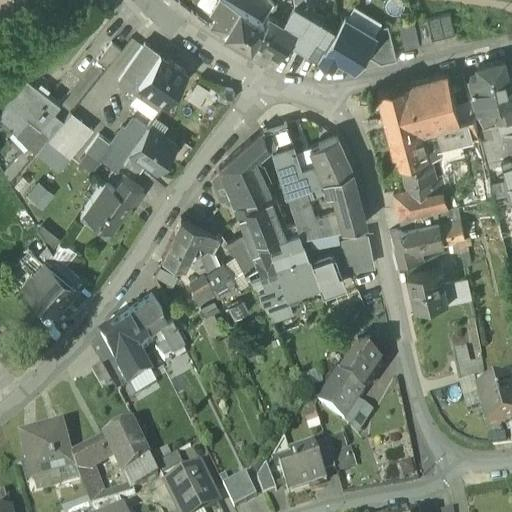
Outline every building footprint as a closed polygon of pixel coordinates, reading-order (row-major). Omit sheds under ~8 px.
[(216,18),(211,28),(223,35),(237,10),(225,4),(222,8),(216,18)] [(222,8),(218,6),(212,16),(216,18),(222,8)] [(297,31),(291,41),(305,50),(322,23),(295,6),(285,24),(297,31)] [(246,15),(237,10),(223,35),(249,50),(253,43),(264,26),(246,15)] [(448,15),(427,21),(427,22),(432,41),(454,36),(448,15)] [(264,26),(253,43),(280,59),(291,41),(297,31),(285,24),(271,16),(264,26)] [(422,16),(411,18),(412,22),(413,26),(424,23),(422,16)] [(335,31),(319,59),(332,67),(338,59),(355,69),(363,55),(375,36),(374,35),(344,17),(335,31)] [(412,22),(400,25),(405,48),(418,45),(413,26),(412,22)] [(424,23),(413,26),(418,45),(432,41),(427,22),(424,23)] [(322,23),(305,50),(319,59),(335,31),(322,23)] [(375,36),(363,55),(380,65),(395,61),(387,27),(378,29),(374,35),(375,36)] [(112,41),(96,60),(106,68),(121,49),(112,41)] [(145,41),(133,58),(147,67),(159,51),(145,41)] [(187,69),(159,51),(147,67),(137,81),(138,82),(165,100),(187,69)] [(133,58),(118,80),(133,90),(138,82),(137,81),(147,67),(133,58)] [(511,104),(511,98),(504,61),(478,68),(481,79),(483,87),(486,98),(491,97),(494,109),(511,104)] [(478,68),(469,70),(474,90),(478,88),(476,80),(481,79),(478,68)] [(450,75),(432,79),(441,127),(461,122),(450,75)] [(59,103),(25,78),(0,108),(0,117),(13,130),(30,118),(40,126),(59,103)] [(420,109),(385,118),(389,132),(420,123),(423,135),(424,134),(438,129),(437,128),(441,127),(432,79),(415,84),(420,109)] [(165,100),(138,82),(133,90),(136,92),(130,100),(154,116),(165,100)] [(415,84),(378,92),(385,118),(420,109),(415,84)] [(478,88),(474,90),(479,115),(494,109),(491,97),(486,98),(483,87),(478,88)] [(227,89),(221,90),(217,94),(217,98),(222,103),(226,103),(234,101),(233,90),(227,89)] [(511,104),(494,109),(479,115),(484,130),(493,127),(498,126),(511,122),(511,104)] [(91,130),(70,113),(48,141),(68,157),(91,130)] [(123,126),(111,142),(99,133),(86,151),(99,162),(102,159),(117,169),(123,159),(131,149),(147,125),(135,116),(126,128),(123,126)] [(441,127),(437,128),(438,129),(442,148),(473,139),(468,120),(461,122),(441,127)] [(285,122),(262,129),(268,149),(269,148),(275,167),(296,159),(295,153),(285,122)] [(511,122),(498,126),(499,130),(501,136),(503,135),(511,132),(511,122)] [(420,123),(389,132),(398,167),(403,166),(431,159),(424,134),(423,135),(420,123)] [(147,125),(131,149),(148,163),(157,169),(176,144),(148,124),(147,125)] [(262,129),(220,168),(231,197),(235,207),(251,200),(267,194),(257,165),(255,161),(259,157),(268,149),(262,129)] [(511,132),(503,135),(504,140),(510,157),(508,158),(508,160),(503,161),(506,176),(511,175),(511,132)] [(336,136),(308,148),(317,166),(313,168),(320,182),(322,181),(351,169),(336,136)] [(504,140),(497,141),(498,146),(504,145),(508,158),(510,157),(504,140)] [(57,171),(68,157),(48,141),(37,154),(57,171)] [(508,158),(504,145),(498,146),(497,141),(485,144),(489,164),(496,162),(503,161),(508,160),(508,158)] [(485,144),(479,145),(486,170),(490,169),(489,164),(485,144)] [(308,148),(295,153),(296,159),(300,172),(313,168),(317,166),(308,148)] [(148,163),(131,149),(123,159),(140,172),(148,163)] [(296,159),(275,167),(279,180),(300,172),(296,159)] [(431,159),(403,166),(408,189),(431,183),(430,179),(436,178),(431,159)] [(231,197),(220,168),(211,180),(219,205),(231,197)] [(300,172),(279,180),(284,197),(305,188),(313,185),(320,182),(313,168),(300,172)] [(136,185),(112,169),(104,181),(127,197),(136,185)] [(351,169),(322,181),(326,192),(331,191),(355,186),(351,169)] [(436,178),(430,179),(431,183),(433,192),(445,190),(442,177),(436,178)] [(127,197),(104,181),(79,216),(94,226),(97,222),(108,231),(130,199),(127,197)] [(34,182),(26,198),(44,207),(52,191),(34,182)] [(508,182),(491,187),(494,201),(511,196),(508,184),(508,182)] [(408,189),(394,193),(401,222),(450,211),(445,190),(433,192),(431,183),(408,189)] [(136,185),(127,197),(139,205),(147,193),(136,185)] [(355,186),(331,191),(337,213),(342,230),(365,225),(355,186)] [(305,188),(286,196),(295,224),(315,219),(315,218),(307,192),(305,188)] [(251,200),(235,207),(245,234),(253,259),(256,269),(261,282),(264,290),(280,283),(270,253),(265,241),(280,237),(284,236),(282,230),(271,200),(254,206),(251,200)] [(450,211),(401,222),(403,232),(440,223),(462,218),(460,209),(453,210),(450,211)] [(315,219),(295,224),(296,227),(298,232),(300,237),(301,237),(342,230),(337,213),(315,218),(315,219)] [(466,240),(462,218),(440,223),(445,244),(455,242),(457,254),(462,253),(466,268),(471,267),(467,248),(472,247),(470,239),(466,240)] [(206,231),(180,220),(174,233),(195,243),(210,249),(215,238),(206,231)] [(403,232),(390,235),(398,267),(406,265),(421,262),(418,250),(445,244),(440,223),(403,232)] [(296,227),(282,230),(284,236),(298,232),(296,227)] [(284,236),(280,237),(283,247),(302,240),(301,237),(300,237),(298,232),(284,236)] [(174,233),(163,262),(183,271),(195,243),(174,233)] [(253,259),(245,234),(226,244),(231,251),(244,276),(256,269),(253,259)] [(365,237),(341,241),(348,273),(372,269),(365,237)] [(219,244),(215,238),(210,249),(201,258),(207,277),(220,269),(214,257),(219,244)] [(283,247),(270,253),(280,283),(286,298),(286,299),(286,300),(287,300),(320,286),(302,240),(283,247)] [(70,250),(61,242),(53,254),(55,257),(62,263),(70,250)] [(421,262),(406,265),(408,278),(442,271),(439,258),(421,262)] [(82,280),(62,263),(54,273),(73,290),(82,280)] [(54,273),(44,265),(22,290),(53,318),(76,293),(73,290),(54,273)] [(207,277),(205,278),(210,287),(216,300),(237,287),(224,266),(207,277)] [(159,268),(154,277),(172,288),(178,279),(159,268)] [(408,278),(407,278),(415,313),(449,305),(446,288),(442,271),(408,278)] [(203,276),(190,284),(195,294),(196,295),(210,287),(205,278),(203,276)] [(252,285),(257,293),(264,290),(261,282),(252,285)] [(280,283),(264,290),(269,305),(286,299),(286,298),(280,283)] [(468,283),(446,288),(449,305),(471,300),(468,283)] [(210,287),(196,295),(195,294),(191,297),(199,311),(217,302),(216,300),(210,287)] [(264,290),(257,293),(261,306),(270,321),(292,314),(287,300),(286,300),(286,299),(269,305),(264,290)] [(153,297),(130,312),(133,316),(148,338),(159,330),(167,324),(159,312),(161,310),(153,297)] [(130,383),(151,370),(136,345),(148,338),(133,316),(102,336),(130,383)] [(167,324),(159,330),(165,340),(177,334),(172,321),(167,324)] [(184,348),(177,334),(165,340),(155,346),(164,357),(184,348)] [(341,369),(363,385),(382,358),(359,343),(341,369)] [(471,360),(466,344),(453,347),(460,379),(475,375),(485,372),(482,357),(471,360)] [(101,358),(91,364),(103,384),(113,378),(110,374),(107,368),(101,358)] [(511,364),(485,372),(475,375),(478,387),(511,377),(511,382),(511,364)] [(363,385),(341,369),(337,366),(317,395),(344,413),(363,385)] [(511,382),(511,377),(478,387),(488,421),(511,414),(511,382)] [(62,421),(21,433),(31,474),(75,463),(71,453),(62,421)] [(150,457),(131,422),(104,436),(112,451),(117,461),(119,460),(125,473),(150,457)] [(327,442),(335,465),(355,458),(350,444),(348,445),(343,429),(338,431),(340,438),(327,442)] [(112,451),(104,436),(71,453),(75,463),(78,469),(112,451)] [(327,442),(326,440),(314,444),(323,469),(335,465),(327,442)] [(314,444),(289,452),(292,461),(279,466),(287,490),(325,477),(323,469),(314,444)] [(177,450),(155,461),(162,473),(183,462),(177,450)] [(200,462),(165,480),(181,511),(197,511),(220,500),(200,462)] [(266,464),(256,477),(263,492),(275,488),(266,464)] [(246,470),(222,482),(233,504),(256,492),(246,470)] [(3,489),(0,490),(0,509),(8,507),(3,489)] [(61,501),(64,511),(90,505),(87,494),(61,501)] [(454,511),(452,499),(440,502),(441,511),(454,511)]
